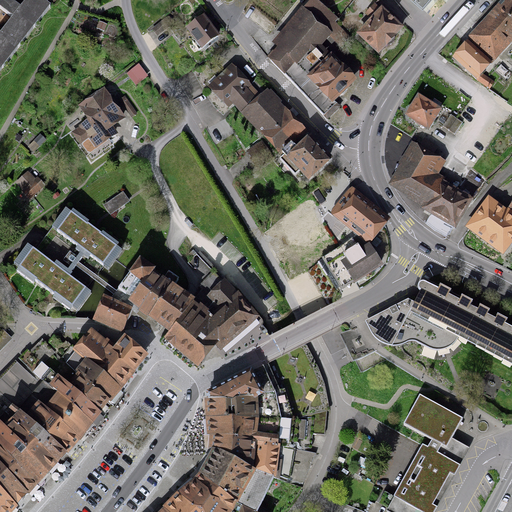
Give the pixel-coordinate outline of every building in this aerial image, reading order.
[(44,0),(23,0),(19,7),(9,0),(0,0),(0,68),(49,3),(44,0)] [(410,0),(433,20),(450,0),(410,0)] [(511,0),(510,0),(470,44),(490,62),(511,37),(511,0)] [(379,55),(406,27),(383,5),(356,33),(379,55)] [(278,60),(294,75),(303,65),(306,68),(339,30),(317,11),(286,47),(288,48),(278,60)] [(216,33),(200,13),(183,26),(199,46),(216,33)] [(157,18),(145,26),(151,34),(163,26),(157,18)] [(490,88),(494,83),(485,77),(484,79),(478,75),(488,64),(468,47),(456,60),(478,80),(490,88)] [(339,105),(365,82),(340,54),(314,78),(339,105)] [(147,76),(138,64),(127,73),(136,85),(147,76)] [(62,68),(56,77),(63,83),(70,74),(62,68)] [(249,86),(232,68),(211,88),(229,106),(233,102),(244,91),(249,86)] [(39,80),(43,83),(48,77),(44,74),(39,80)] [(233,102),(280,150),(301,129),(267,94),(257,104),(244,91),(233,102)] [(92,121),(74,133),(88,153),(116,134),(111,126),(122,118),(105,92),(82,107),(92,121)] [(427,130),(441,109),(418,93),(404,115),(427,130)] [(126,97),(121,101),(132,117),(137,114),(126,97)] [(452,114),(443,125),(448,130),(458,119),(452,114)] [(301,129),(280,150),(284,155),(279,160),(295,176),(302,170),(309,178),(329,158),(301,129)] [(40,137),(30,147),(35,151),(45,141),(40,137)] [(426,208),(455,225),(469,201),(446,188),(447,185),(439,180),(437,182),(428,177),(438,161),(431,157),(436,149),(426,142),(420,151),(416,148),(397,181),(396,182),(396,183),(397,184),(397,185),(398,186),(428,204),(426,208)] [(263,143),(248,154),(256,167),(272,156),(263,143)] [(463,172),(470,159),(457,152),(450,164),(463,172)] [(30,172),(18,183),(30,197),(42,187),(30,172)] [(483,187),(468,175),(457,189),(473,201),(483,187)] [(383,218),(348,191),(333,210),(368,237),(383,218)] [(124,193),(105,206),(110,214),(129,201),(124,193)] [(507,246),(511,238),(511,219),(507,216),(489,202),(474,221),(507,246)] [(325,208),(318,215),(337,233),(344,226),(325,208)] [(87,226),(71,214),(57,232),(79,248),(80,247),(83,249),(82,250),(87,254),(88,253),(91,255),(90,256),(103,266),(117,248),(101,236),(101,235),(88,225),(87,226)] [(354,280),(384,260),(370,239),(359,247),(355,239),(336,251),(334,248),(321,257),(340,286),(352,278),(354,280)] [(55,266),(33,250),(19,268),(36,280),(35,281),(55,296),(55,295),(72,308),(86,289),(69,277),(68,278),(66,276),(66,274),(58,268),(57,269),(54,267),(55,266)] [(194,274),(204,284),(214,273),(216,272),(214,271),(213,272),(193,251),(189,256),(192,259),(188,263),(196,272),(194,274)] [(132,300),(142,307),(161,282),(152,276),(156,270),(140,259),(110,299),(127,307),(132,300)] [(142,307),(151,315),(177,280),(168,273),(162,282),(161,282),(142,307)] [(195,301),(171,330),(165,337),(196,361),(195,362),(197,364),(198,362),(198,361),(208,349),(210,351),(214,346),(217,349),(216,349),(226,360),(270,338),(264,328),(261,325),(263,324),(260,321),(263,318),(260,315),(258,318),(249,309),(253,306),(250,303),(247,307),(237,296),(240,292),(238,290),(234,293),(224,283),(214,273),(204,284),(200,288),(203,290),(195,301)] [(408,300),(363,320),(373,335),(388,346),(400,348),(414,344),(432,353),(451,354),(460,344),(511,369),(511,324),(428,279),(414,302),(408,300)] [(168,327),(171,330),(195,301),(193,299),(190,303),(186,300),(173,290),(174,289),(173,288),(178,280),(177,280),(151,315),(159,320),(157,323),(163,327),(164,325),(168,327)] [(197,294),(192,290),(185,297),(190,302),(197,294)] [(130,308),(127,307),(110,299),(96,317),(122,328),(130,308)] [(3,331),(0,334),(0,352),(4,349),(12,340),(3,331)] [(125,379),(133,369),(115,354),(91,334),(84,343),(125,379)] [(113,394),(118,387),(77,352),(77,351),(75,350),(75,349),(69,344),(67,343),(65,345),(56,337),(50,344),(54,347),(52,349),(55,352),(78,375),(108,400),(113,394)] [(73,339),(69,344),(75,349),(79,344),(73,339)] [(55,352),(52,349),(44,341),(32,353),(31,352),(30,352),(43,364),(55,352)] [(127,342),(125,342),(123,344),(122,343),(117,349),(118,350),(115,354),(133,369),(144,356),(127,342)] [(118,387),(125,379),(84,343),(79,350),(76,349),(75,350),(77,351),(77,352),(118,387)] [(304,345),(208,394),(208,398),(209,412),(209,418),(254,420),(296,419),(327,412),(327,411),(323,386),(316,369),(304,345)] [(44,364),(43,364),(30,352),(29,351),(20,360),(35,373),(44,364)] [(90,422),(43,381),(41,384),(17,363),(5,375),(77,437),(78,438),(84,430),(90,422)] [(94,417),(98,412),(72,389),(44,364),(35,373),(35,374),(43,381),(90,422),(94,417)] [(64,452),(77,437),(5,375),(0,380),(0,394),(13,406),(18,410),(64,452)] [(72,389),(98,412),(103,406),(108,400),(78,375),(76,378),(79,381),(72,389)] [(404,425),(432,440),(447,448),(463,419),(420,396),(404,425)] [(56,460),(64,452),(18,410),(13,406),(10,409),(18,416),(14,421),(18,425),(41,446),(56,460)] [(254,420),(209,418),(211,436),(216,435),(253,442),(278,446),(304,451),(305,448),(311,448),(312,434),(324,435),(327,412),(296,419),(254,420)] [(18,425),(14,421),(7,414),(0,420),(2,423),(0,424),(32,457),(46,471),(56,460),(41,446),(18,425)] [(32,457),(0,424),(0,446),(36,482),(47,471),(46,471),(32,457)] [(253,442),(216,435),(214,451),(217,451),(220,453),(249,469),(274,478),(290,484),(292,481),(301,484),(313,454),(316,454),(316,453),(304,451),(278,446),(253,442)] [(451,450),(447,448),(432,440),(428,448),(423,445),(394,496),(388,508),(386,511),(388,511),(429,511),(451,474),(450,473),(461,455),(451,449),(451,450)] [(36,482),(0,446),(0,463),(27,493),(36,482)] [(234,501),(244,506),(255,511),(257,511),(274,478),(249,469),(220,453),(217,451),(203,476),(233,502),(234,502),(234,501)] [(0,489),(15,505),(27,493),(0,463),(0,489)] [(233,502),(203,476),(197,483),(225,508),(231,511),(240,511),(244,506),(234,501),(234,502),(233,502)] [(231,511),(225,508),(197,483),(196,483),(182,495),(199,511),(255,511),(244,506),(240,511),(231,511)] [(15,505),(0,489),(0,511),(8,511),(15,506),(15,505)] [(388,508),(394,496),(385,491),(379,503),(388,508)] [(199,511),(182,495),(174,503),(183,511),(199,511)] [(183,511),(174,503),(167,510),(168,511),(183,511)]
